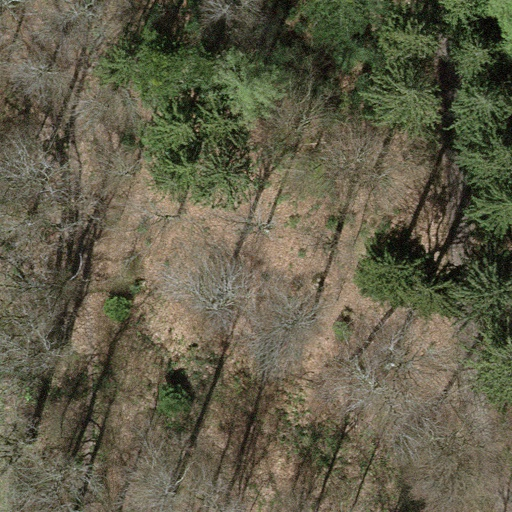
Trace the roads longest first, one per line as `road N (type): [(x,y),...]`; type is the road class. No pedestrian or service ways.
road 1 (track): [(507,511),(482,438),(439,0)]
road 2 (track): [(78,511),(87,185),(70,0)]
